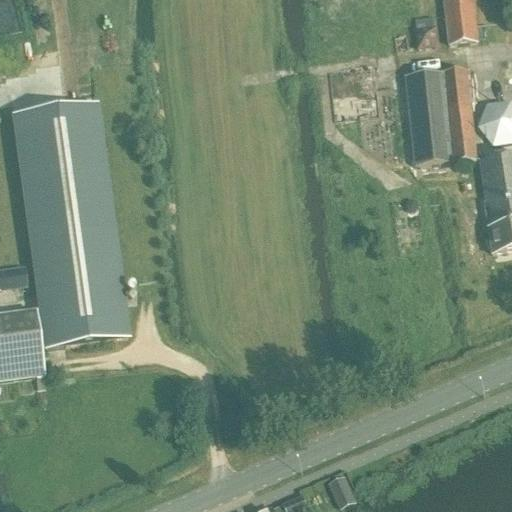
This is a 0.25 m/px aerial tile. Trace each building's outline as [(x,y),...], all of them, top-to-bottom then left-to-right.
[(444,0),(450,49),(479,45),(473,0),(444,0)] [(434,33),(433,21),(417,23),(418,34),(416,34),(418,54),(438,52),(436,33),(434,33)] [(416,171),(478,164),(467,74),(405,81),(416,171)] [(493,150),(511,148),(511,106),(488,109),(479,132),(493,150)] [(14,120),(46,355),(127,344),(95,109),(14,120)] [(511,160),(479,165),(491,239),(486,243),(488,251),(493,255),(494,258),(511,254),(511,160)] [(411,216),(415,216),(418,212),(417,205),(413,203),(409,203),(406,207),(407,214),(411,216)] [(0,386),(17,384),(43,380),(36,317),(15,319),(0,321),(0,386)] [(340,511),(345,511),(355,507),(344,484),(330,490),(340,511)] [(306,511),(301,501),(283,509),(283,510),(277,511),(306,511)]
